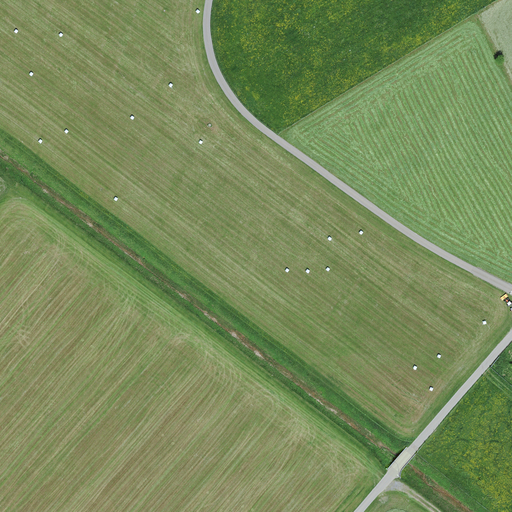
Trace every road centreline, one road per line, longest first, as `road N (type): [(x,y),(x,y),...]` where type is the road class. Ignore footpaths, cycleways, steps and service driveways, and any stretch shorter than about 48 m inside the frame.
road 1 (track): [(0,198),(14,182),(435,511)]
road 2 (unclassified): [(210,0),(209,54),(252,121),(452,260),(511,290)]
road 3 (unclassified): [(511,334),(359,511)]
